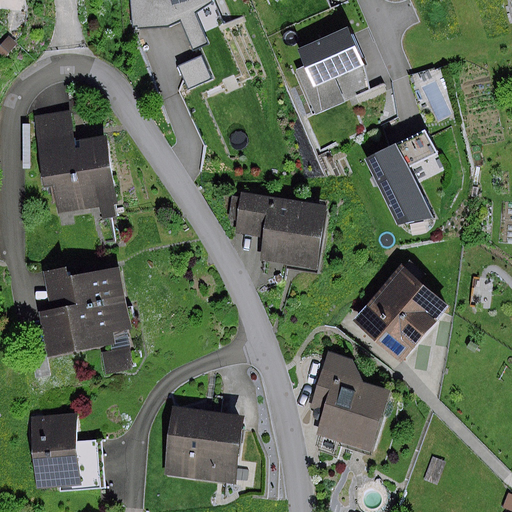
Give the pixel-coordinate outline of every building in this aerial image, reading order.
[(130,0),(132,27),(137,25),(138,29),(168,26),(180,22),(193,52),(208,45),(195,14),(211,3),(210,0),(130,0)] [(347,28),(295,49),(302,67),(293,70),(313,115),(345,102),(369,92),(365,64),(347,28)] [(9,38),(0,47),(0,53),(5,58),(17,46),(9,38)] [(200,56),(177,66),(184,81),(188,89),(210,78),(200,56)] [(120,218),(106,133),(77,138),(72,109),(32,116),(44,184),(53,182),(58,213),(98,206),(101,222),(120,218)] [(423,130),(364,159),(395,225),(431,219),(406,167),(436,155),(423,130)] [(325,206),(240,194),(235,232),(261,235),(258,264),(316,272),(325,206)] [(401,266),(353,321),(398,361),(447,306),(401,266)] [(137,370),(118,267),(65,277),(63,267),(40,271),(47,310),(38,311),(46,356),(111,344),(113,351),(101,353),(105,376),(137,370)] [(354,361),(327,352),(309,409),(321,412),(315,435),(369,452),(388,391),(363,384),(354,361)] [(242,418),(171,410),(163,475),(234,484),(242,418)] [(77,439),(75,415),(31,418),(36,487),(60,485),(61,490),(100,488),(96,437),(77,439)] [(433,457),(423,481),(435,486),(445,462),(433,457)] [(511,495),(507,493),(501,507),(511,511),(511,495)]
